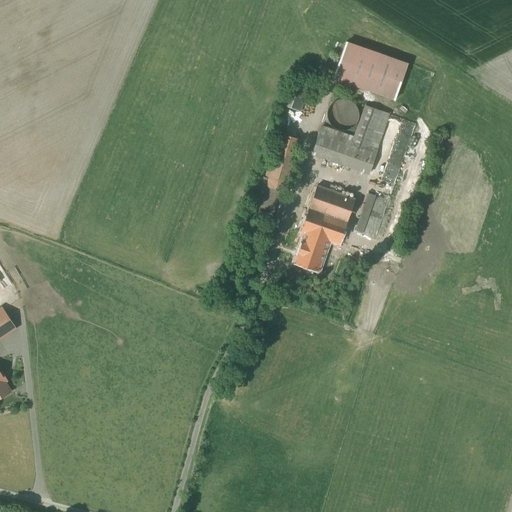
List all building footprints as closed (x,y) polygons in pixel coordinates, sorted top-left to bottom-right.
[(408,64),(346,42),(334,77),(395,99),(408,64)] [(345,99),(342,98),(340,99),(337,100),(335,101),(333,102),(331,104),(329,106),(328,109),(327,111),(327,114),(327,116),(328,119),(329,121),(330,124),(332,126),(334,127),(336,129),(338,130),(341,130),(344,130),(346,130),(349,129),(351,128),(353,127),(355,125),(357,123),(358,120),(359,118),(359,115),(359,113),(359,110),(358,107),(356,105),(355,103),(352,101),(350,100),(348,99),(345,99)] [(365,106),(354,137),(379,146),(390,114),(365,106)] [(354,137),(322,126),(319,135),(376,155),(379,146),(354,137)] [(278,133),(265,178),(268,187),(286,192),(302,139),(278,133)] [(376,155),(319,135),(312,154),(369,173),(376,155)] [(265,178),(259,176),(254,196),(264,199),(268,187),(265,178)] [(355,198),(317,185),(301,231),(305,232),(329,241),(339,244),(355,198)] [(371,188),(356,230),(363,232),(378,190),(371,188)] [(329,241),(305,232),(294,262),(319,271),(329,241)] [(3,310),(0,311),(0,336),(14,327),(3,310)] [(0,373),(0,397),(10,392),(4,381),(6,380),(3,373),(1,374),(0,373)]
